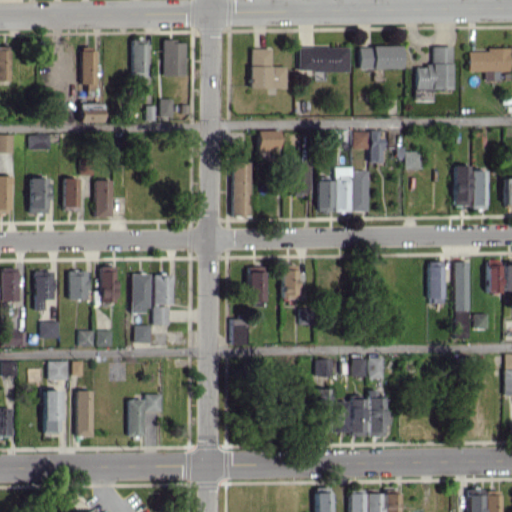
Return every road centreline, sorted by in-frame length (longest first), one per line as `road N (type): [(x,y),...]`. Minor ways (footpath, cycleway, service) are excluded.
road 1 (residential): [(0,14),(511,6)]
road 2 (residential): [(0,240),(511,233)]
road 3 (residential): [(0,467),(511,460)]
road 4 (residential): [(210,0),(206,511)]
